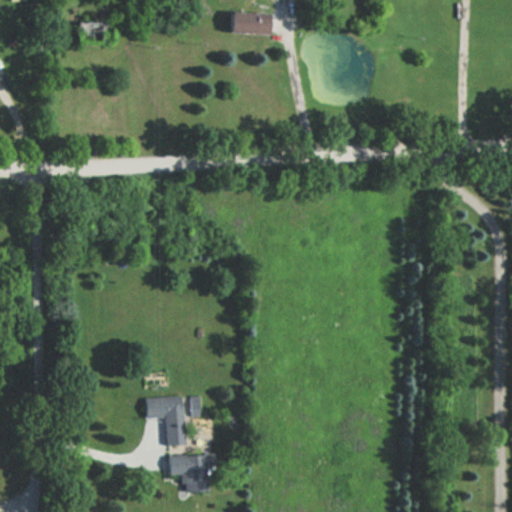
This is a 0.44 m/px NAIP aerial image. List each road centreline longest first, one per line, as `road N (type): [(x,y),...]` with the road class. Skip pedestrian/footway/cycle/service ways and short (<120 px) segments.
road 1 (residential): [(511,143),(0,167)]
road 2 (residential): [(35,168),(34,511)]
